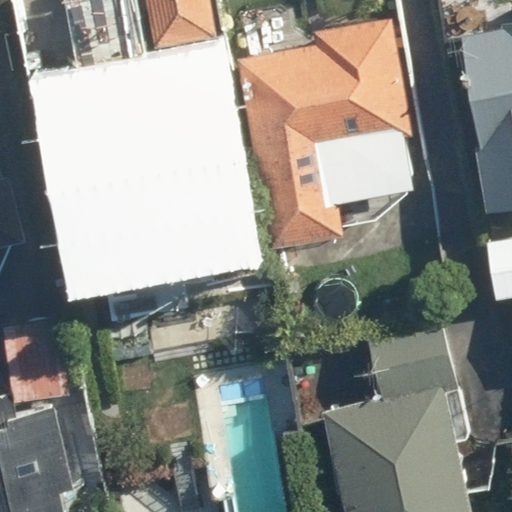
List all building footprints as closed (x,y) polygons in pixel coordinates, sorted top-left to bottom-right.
[(146,0),(155,47),(218,36),(211,0),(146,0)] [(238,57),(270,246),(343,234),(329,148),(413,134),(393,17),(314,30),(317,44),(238,57)] [(484,211),(511,205),(511,20),(498,23),(499,27),(460,33),(479,143),(473,144),(484,211)] [(54,102),(81,264),(207,242),(204,222),(245,215),(217,50),(165,59),(169,81),(143,86),(141,73),(104,79),(107,94),(54,102)] [(0,246),(25,240),(9,176),(0,178),(0,246)] [(511,233),(490,235),(496,301),(511,299),(511,233)] [(56,310),(0,320),(15,403),(71,393),(56,310)] [(328,413),(348,511),(469,511),(445,396),(462,392),(446,315),(367,331),(382,402),(328,413)] [(0,511),(73,511),(48,408),(0,419),(0,511)]
